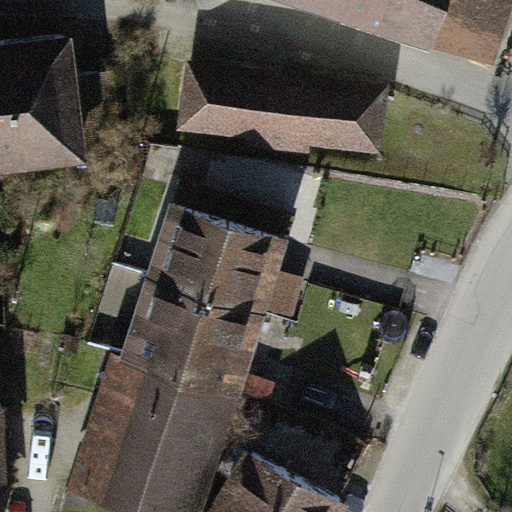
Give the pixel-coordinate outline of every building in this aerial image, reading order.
[(288,0),(458,53),(474,0),(288,0)] [(0,48),(0,173),(90,164),(76,40),(0,48)] [(185,103),(182,129),(382,152),(390,81),(191,58),(185,103)] [(254,383),(298,241),(182,205),(138,347),(254,383)] [(4,304),(0,303),(0,409),(9,409),(4,304)] [(138,347),(93,493),(156,511),(213,511),(254,383),(138,347)] [(14,511),(9,409),(0,409),(0,511),(14,511)] [(245,511),(362,511),(366,506),(282,442),(234,504),(245,511)]
